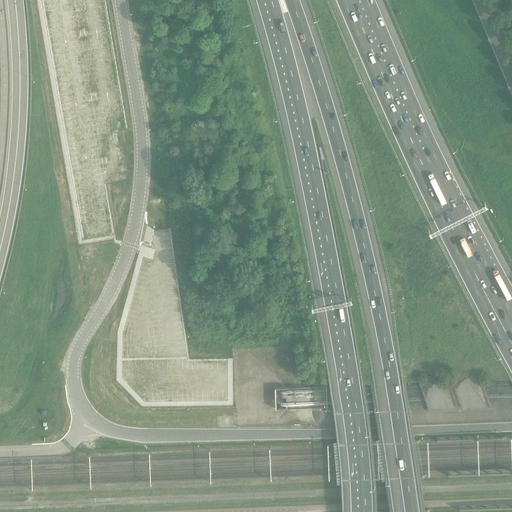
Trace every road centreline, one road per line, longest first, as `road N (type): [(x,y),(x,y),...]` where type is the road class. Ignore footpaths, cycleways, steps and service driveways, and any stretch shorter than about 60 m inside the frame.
road 1 (unclassified): [(119,0),(141,181),(120,270),(74,361),(87,416),(135,435),(511,427)]
road 2 (motorway): [(289,0),(335,134),(412,511)]
road 3 (motorway): [(269,0),(350,376),(364,511)]
road 4 (motorway): [(511,327),(352,0)]
road 5 (unclassified): [(0,248),(17,145),(14,0)]
